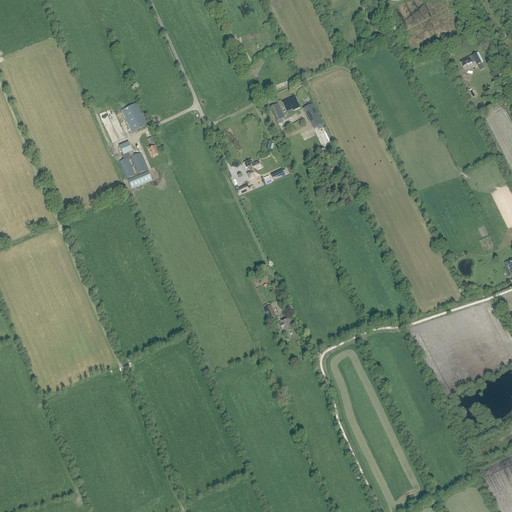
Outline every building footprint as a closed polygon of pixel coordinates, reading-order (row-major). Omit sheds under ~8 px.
[(246,12),(240,0),(236,0),(236,1),(232,3),(236,12),(237,11),(239,15),(246,12)] [(464,66),(465,67),(473,63),(472,62),(475,61),(480,71),(484,69),(477,54),(463,61),(460,62),(463,67),(464,66)] [(298,104),(297,101),(295,97),(282,103),(285,110),(298,104)] [(305,104),(307,107),(303,109),(313,129),(322,125),(311,101),(305,104)] [(137,103),(121,111),(132,134),(137,132),(136,130),(147,125),(137,103)] [(284,118),(278,104),(270,107),(276,121),(284,118)] [(120,162),(131,189),(152,181),(147,170),(148,170),(141,153),(134,156),(129,142),(119,146),(123,155),(122,156),(124,161),(120,162)] [(152,145),(150,146),(148,147),(152,157),(158,154),(154,146),(153,147),(152,145)] [(248,167),(249,170),(250,170),(251,171),(247,173),(249,179),(259,175),(256,170),(261,168),(259,162),(253,165),(251,161),(244,163),(246,168),(248,167)] [(281,169),(270,174),(272,178),(277,176),(278,177),(282,175),(283,178),(285,177),(281,169)] [(250,190),(247,185),(235,191),(238,196),(250,190)] [(271,306),(263,309),(269,320),(276,316),(271,306)] [(282,332),(284,330),(286,333),(293,330),(287,318),(280,321),(281,322),(278,324),(282,332)]
